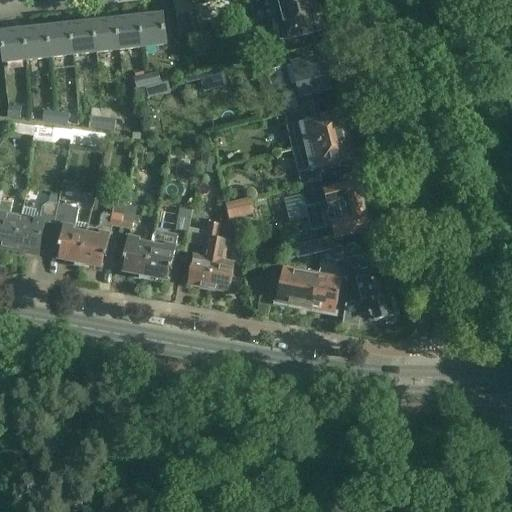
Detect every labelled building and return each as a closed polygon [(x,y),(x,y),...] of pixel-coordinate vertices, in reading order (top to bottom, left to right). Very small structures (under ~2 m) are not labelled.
[(274,17),(317,7),(315,0),(246,0),(246,2),(253,0),(266,0),(267,3),(270,3),(274,17)] [(325,20),(320,18),(317,7),(274,17),(261,20),(264,34),(284,29),(287,41),(323,33),(323,31),(325,30),(327,27),(325,20)] [(190,14),(177,18),(182,40),(196,37),(190,14)] [(163,17),(140,19),(144,50),(167,47),(163,17)] [(120,52),(144,50),(140,19),(117,22),(120,52)] [(117,22),(93,25),(97,55),(120,52),(117,22)] [(74,58),(97,55),(93,25),(70,27),(74,58)] [(70,27),(47,30),(51,60),(74,58),(70,27)] [(28,63),(51,60),(47,30),(25,32),(28,63)] [(1,35),(4,66),(28,63),(25,32),(1,35)] [(283,56),(267,60),(256,62),(259,75),(269,73),(286,69),(283,56)] [(286,69),(269,73),(273,90),(297,85),(300,99),(332,92),(331,89),(326,71),(327,71),(326,67),(316,69),(313,59),(292,64),(292,67),(286,69)] [(147,79),(149,87),(160,85),(158,76),(147,79)] [(147,79),(135,82),(137,90),(146,88),(149,87),(147,79)] [(149,99),(163,96),(160,85),(149,87),(146,88),(149,99)] [(21,109),(9,107),(8,120),(20,121),(21,109)] [(294,152),(307,149),(349,138),(346,128),(348,128),(350,125),(348,118),(345,116),(343,116),(343,114),(288,128),(294,152)] [(45,124),(56,126),(57,117),(46,115),(45,124)] [(56,126),(68,127),(69,118),(57,117),(56,126)] [(92,130),(103,131),(104,122),(93,121),(92,130)] [(104,122),(103,131),(115,133),(116,124),(104,122)] [(35,128),(24,127),(23,138),(34,139),(35,128)] [(35,128),(34,139),(33,145),(51,148),(54,131),(35,128)] [(91,135),(72,133),(70,149),(88,152),(91,135)] [(304,187),(322,183),(319,171),(355,162),(354,160),(356,160),(358,157),(356,150),(352,147),(351,148),(349,138),(307,149),(294,152),(304,187)] [(138,143),(126,141),(124,150),(136,152),(138,143)] [(200,172),(213,175),(217,157),(203,154),(200,172)] [(309,221),(366,207),(363,197),(365,194),(364,187),(361,185),(360,183),(358,183),(357,182),(347,185),(347,186),(324,191),(327,203),(306,208),(309,221)] [(0,250),(15,253),(23,218),(11,216),(14,205),(1,202),(0,205),(0,250)] [(246,202),(227,207),(230,219),(249,214),(246,202)] [(23,218),(15,253),(30,256),(30,254),(37,255),(37,258),(38,258),(45,224),(55,226),(58,209),(59,206),(48,204),(43,208),(42,212),(25,209),(23,218)] [(121,228),(125,207),(125,205),(116,204),(114,216),(112,226),(113,227),(121,228)] [(133,209),(125,207),(121,228),(129,230),(133,209)] [(372,219),(368,217),(366,207),(309,221),(312,234),(334,228),(336,240),(359,234),(360,235),(370,233),(370,231),(372,231),(371,228),(373,226),(372,219)] [(67,266),(80,269),(80,266),(89,226),(77,223),(79,214),(58,209),(55,226),(55,229),(62,230),(59,252),(61,252),(59,262),(67,263),(67,266)] [(179,211),(175,234),(188,236),(191,214),(179,211)] [(89,226),(80,266),(80,269),(93,272),(94,269),(102,270),(104,261),(106,261),(113,227),(112,226),(114,216),(101,213),(98,226),(95,228),(89,226)] [(207,293),(218,239),(221,226),(209,224),(202,259),(193,257),(188,287),(203,290),(203,292),(207,293)] [(151,247),(144,282),(158,285),(158,281),(167,283),(169,274),(172,274),(177,248),(167,247),(169,236),(154,233),(151,247)] [(144,282),(151,247),(139,245),(140,241),(127,239),(123,264),(125,265),(123,274),(131,276),(131,279),(144,282)] [(230,242),(218,239),(207,293),(212,294),(213,292),(229,295),(235,265),(225,263),(230,242)] [(318,242),(295,248),(297,259),(319,254),(321,253),(318,242)] [(360,243),(332,250),(335,264),(343,262),(363,257),(360,243)] [(311,315),(319,275),(294,270),(293,279),(281,277),(278,295),(290,298),(288,307),(300,309),(300,312),(311,315)] [(356,281),(361,302),(346,305),(343,325),(344,325),(344,326),(359,328),(361,317),(368,315),(369,319),(375,318),(377,324),(398,318),(394,302),(390,303),(382,274),(356,281)] [(343,280),(319,275),(311,315),(323,317),(324,314),(336,316),(343,280)] [(259,306),(257,317),(268,319),(270,308),(259,306)]
